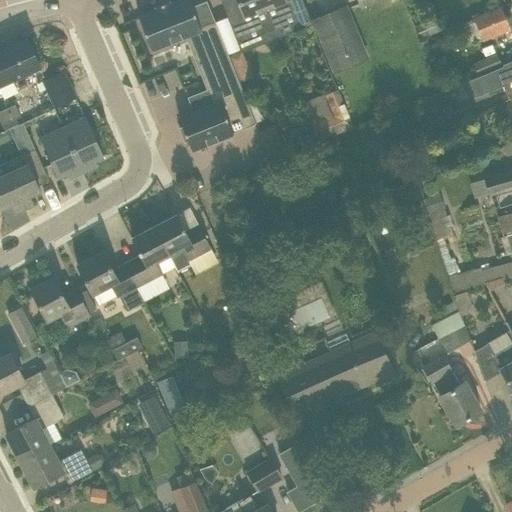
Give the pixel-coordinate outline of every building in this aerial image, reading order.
[(187,36),(197,62),(227,50),(215,20),(200,26),(189,0),(179,0),(170,4),(169,1),(156,6),(157,9),(139,16),(152,50),(187,36)] [(220,0),(240,50),(241,52),(277,38),(262,0),(220,0)] [(312,24),(311,20),(302,0),(262,0),(277,38),(312,24)] [(347,5),(311,20),(312,24),(332,74),(369,59),(347,5)] [(473,17),(480,34),(482,41),(510,30),(500,7),(473,17)] [(441,16),(417,26),(422,38),(446,29),(441,16)] [(27,38),(0,50),(0,83),(40,67),(27,38)] [(233,66),(227,50),(197,62),(213,103),(179,116),(183,126),(180,128),(185,141),(188,140),(192,150),(233,134),(233,132),(256,123),(239,82),(233,66)] [(474,63),(479,75),(502,65),(497,53),(474,63)] [(253,76),(247,60),(246,60),(233,66),(239,82),(253,76)] [(504,65),(468,81),(474,97),(511,82),(504,65)] [(55,107),(76,97),(64,70),(42,80),(55,107)] [(197,79),(182,85),(187,98),(202,92),(197,79)] [(353,127),(338,89),(326,94),(334,115),(311,125),(317,141),(353,127)] [(16,117),(20,115),(16,104),(0,110),(0,118),(5,130),(19,123),(16,117)] [(103,156),(85,117),(63,127),(83,171),(97,165),(95,160),(103,156)] [(9,128),(14,138),(28,132),(23,122),(9,128)] [(260,128),(265,143),(279,138),(274,123),(260,128)] [(69,177),(83,171),(63,127),(41,136),(59,176),(67,173),(69,177)] [(279,143),(267,148),(271,160),(284,155),(279,143)] [(35,149),(23,154),(4,162),(25,209),(34,204),(30,195),(41,190),(38,185),(49,180),(35,149)] [(4,162),(0,163),(0,206),(1,208),(11,204),(15,213),(25,209),(4,162)] [(511,169),(483,178),(489,196),(511,188),(511,169)] [(511,211),(497,215),(502,233),(511,230),(511,211)] [(191,265),(188,260),(211,248),(199,224),(198,224),(199,226),(186,233),(176,214),(154,225),(169,253),(175,266),(178,272),(191,265)] [(136,257),(125,263),(137,286),(163,273),(156,259),(169,253),(154,225),(132,237),(142,256),(137,258),(136,257)] [(144,302),(136,287),(137,286),(125,263),(113,269),(103,250),(77,263),(99,305),(116,296),(116,297),(119,296),(127,311),(144,302)] [(453,292),(485,282),(480,266),(448,276),(453,292)] [(81,296),(76,288),(63,295),(53,276),(31,288),(49,320),(60,314),(67,328),(91,315),(89,310),(81,296)] [(490,291),(504,283),(502,278),(485,283),(490,291)] [(88,292),(81,296),(89,310),(96,307),(88,292)] [(20,303),(6,312),(23,340),(37,331),(20,303)] [(457,311),(453,304),(440,310),(444,318),(457,311)] [(464,325),(438,338),(447,353),(470,340),(464,325)] [(342,394),(394,374),(374,333),(278,377),(294,412),(330,395),(330,393),(338,389),(342,394)] [(137,337),(112,350),(118,361),(143,348),(137,337)] [(511,388),(511,342),(494,353),(488,342),(474,350),(485,380),(502,371),(511,388)] [(54,363),(47,350),(40,354),(47,367),(54,363)] [(24,379),(10,353),(0,358),(0,392),(17,384),(29,406),(53,394),(40,370),(24,379)] [(439,396),(456,425),(481,410),(463,382),(461,383),(444,355),(422,367),(431,382),(433,381),(442,394),(439,396)] [(180,402),(169,376),(155,382),(166,408),(180,402)] [(95,417),(123,401),(116,388),(88,403),(95,417)] [(53,394),(29,406),(35,418),(6,433),(21,461),(51,445),(41,428),(64,415),(53,394)] [(169,425),(164,414),(154,419),(149,427),(153,434),(169,425)] [(317,476),(299,444),(282,453),(300,485),(289,491),(300,510),(324,496),(313,478),(317,476)] [(21,461),(34,486),(63,471),(69,483),(92,469),(103,465),(104,460),(101,455),(95,454),(87,458),(81,448),(59,460),(51,445),(21,461)] [(258,493),(283,478),(270,457),(245,472),(258,493)] [(190,511),(188,511),(208,511),(209,511),(196,481),(181,487),(190,511)] [(219,511),(271,511),(267,504),(259,509),(250,494),(219,511)]
